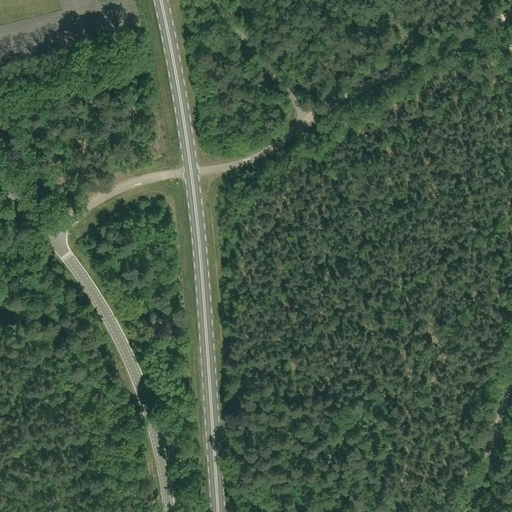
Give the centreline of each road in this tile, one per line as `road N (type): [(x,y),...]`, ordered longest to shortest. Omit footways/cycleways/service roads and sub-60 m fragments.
road 1 (primary): [(217,511),(190,174)]
road 2 (tertiary): [(169,511),(131,366),(50,237)]
road 3 (primary): [(190,174),(158,0)]
road 4 (unclassified): [(50,237),(125,186),(190,174)]
road 5 (track): [(215,0),(306,120)]
road 6 (track): [(511,381),(471,511)]
